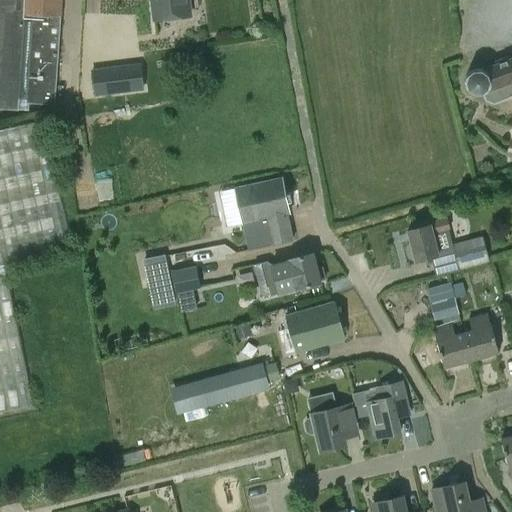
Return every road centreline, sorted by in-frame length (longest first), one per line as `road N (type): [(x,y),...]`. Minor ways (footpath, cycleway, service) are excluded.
road 1 (residential): [(441,419),(321,229),(317,206)]
road 2 (residential): [(280,511),(291,487),(464,450),(441,419)]
